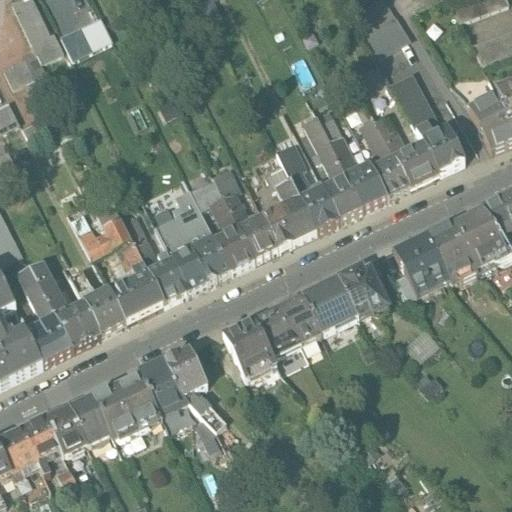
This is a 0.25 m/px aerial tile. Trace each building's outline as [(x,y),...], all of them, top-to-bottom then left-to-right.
[(448,0),(426,0),(431,10),(449,1),(448,0)] [(503,0),(463,0),(448,6),(459,27),(507,9),(503,0)] [(50,38),(32,1),(10,9),(35,59),(39,68),(63,56),(54,36),(50,38)] [(80,31),(59,41),(71,65),(91,55),(80,31)] [(511,34),(471,51),(482,72),(511,60),(511,34)] [(35,59),(3,74),(13,93),(26,87),(44,78),(39,68),(35,59)] [(394,69),(381,76),(384,82),(397,75),(394,69)] [(44,78),(26,87),(42,118),(60,110),(44,78)] [(511,91),(495,98),(497,101),(511,131),(511,91)] [(420,117),(407,93),(394,101),(408,124),(419,118),(420,117)] [(491,160),(511,152),(511,131),(497,101),(468,116),(491,160)] [(171,106),(157,113),(165,129),(179,122),(171,106)] [(8,109),(0,113),(0,139),(19,129),(8,109)] [(419,118),(408,124),(414,136),(426,130),(419,118)] [(40,123),(21,133),(30,151),(50,142),(50,141),(40,123)] [(333,125),(320,132),(329,150),(342,144),(333,125)] [(386,125),(374,131),(379,139),(390,132),(386,125)] [(317,156),(329,150),(320,132),(317,128),(306,134),(317,156)] [(373,128),(361,135),(366,145),(379,139),(374,131),(373,128)] [(448,137),(434,144),(426,130),(414,136),(421,149),(422,149),(439,183),(465,171),(448,137)] [(419,154),(407,160),(390,132),(379,139),(410,197),(435,185),(419,154)] [(410,197),(379,139),(366,145),(379,168),(384,171),(372,178),(387,208),(410,197)] [(342,144),(329,150),(334,160),(347,154),(344,148),(342,144)] [(329,150),(317,156),(320,163),(321,167),(334,160),(329,150)] [(277,162),(284,176),(287,183),(298,178),(300,180),(306,177),(294,154),(277,162)] [(370,175),(356,181),(356,174),(347,154),(334,160),(346,186),(364,220),(387,208),(372,178),(370,175)] [(10,162),(15,172),(26,166),(20,156),(10,162)] [(8,159),(0,163),(0,188),(19,179),(15,172),(10,162),(8,159)] [(346,186),(334,160),(321,167),(332,187),(337,190),(322,197),(341,231),(364,220),(346,186)] [(211,185),(214,190),(223,208),(236,202),(241,199),(229,176),(211,185)] [(284,176),(266,185),(274,200),(277,198),(291,191),(287,183),(284,176)] [(322,197),(309,203),(309,197),(300,180),(298,178),(287,183),(291,191),(300,208),(317,242),(341,231),(322,197)] [(214,190),(195,199),(205,218),(211,214),(223,208),(214,190)] [(291,191),(277,198),(282,209),(288,213),(272,221),(273,221),(262,226),(279,260),(317,242),(300,208),(291,191)] [(205,218),(195,199),(190,202),(200,220),(205,218)] [(215,249),(200,220),(190,202),(190,201),(178,206),(182,215),(173,220),(177,227),(193,259),(192,259),(209,294),(232,283),(215,249)] [(236,202),(223,208),(230,221),(242,215),(236,202)] [(511,202),(499,207),(511,238),(511,237),(511,202)] [(223,208),(211,214),(218,228),(230,222),(230,221),(223,208)] [(111,216),(98,224),(99,226),(104,237),(104,236),(120,228),(113,213),(111,214),(111,216)] [(279,260),(262,226),(249,233),(249,227),(242,215),(230,221),(230,222),(256,271),(279,260)] [(481,216),(452,230),(475,278),(493,269),(494,272),(511,263),(511,261),(509,257),(481,216)] [(0,221),(0,272),(16,264),(21,262),(0,221)] [(88,232),(82,222),(71,229),(85,255),(97,249),(88,232)] [(256,271),(230,222),(218,228),(224,239),(228,243),(215,249),(232,283),(256,271)] [(104,237),(99,226),(88,232),(97,249),(107,244),(104,236),(104,237)] [(192,259),(193,259),(177,227),(157,236),(172,269),(171,270),(188,304),(209,294),(192,259)] [(120,228),(104,236),(107,244),(124,235),(120,228)] [(136,229),(124,235),(131,250),(134,256),(147,250),(136,229)] [(452,230),(425,244),(445,286),(446,288),(456,283),(459,289),(476,281),(475,278),(452,230)] [(97,249),(85,255),(92,269),(104,263),(115,258),(131,250),(124,235),(107,244),(97,249)] [(425,244),(393,260),(403,282),(414,303),(445,286),(425,244)] [(131,250),(115,258),(118,264),(134,256),(131,250)] [(147,250),(134,256),(140,268),(153,262),(147,250)] [(134,256),(118,264),(125,277),(140,268),(134,256)] [(115,258),(104,263),(121,295),(135,287),(133,284),(127,282),(125,277),(118,264),(115,258)] [(171,270),(156,277),(157,270),(153,262),(140,268),(164,315),(188,304),(171,270)] [(121,295),(109,300),(127,333),(164,315),(140,268),(125,277),(127,282),(133,284),(135,287),(121,295)] [(48,284),(42,272),(29,279),(37,294),(45,307),(57,301),(48,284)] [(74,283),(69,275),(64,278),(69,286),(74,283)] [(387,313),(369,276),(363,279),(361,275),(338,286),(354,320),(363,316),(366,323),(371,320),(383,324),(387,313)] [(17,285),(25,300),(37,294),(29,279),(17,285)] [(74,283),(69,286),(74,296),(87,289),(82,279),(74,283)] [(56,280),(48,284),(57,301),(67,321),(75,317),(56,280)] [(414,303),(403,282),(393,287),(404,310),(415,305),(414,303)] [(0,344),(8,341),(0,326),(0,323),(15,316),(11,308),(0,285),(0,344)] [(338,286),(302,303),(319,338),(354,320),(338,286)] [(109,300),(94,307),(93,301),(87,289),(74,296),(83,313),(101,346),(127,333),(109,300)] [(37,294),(25,300),(33,314),(45,308),(45,307),(37,294)] [(25,300),(11,308),(15,316),(19,323),(34,316),(33,314),(25,300)] [(75,317),(67,321),(57,301),(45,307),(45,308),(54,326),(55,327),(73,359),(101,346),(83,313),(75,317)] [(319,338),(302,303),(277,316),(286,335),(290,333),(300,354),(321,343),(319,338)] [(54,326),(45,308),(33,314),(34,316),(40,328),(44,332),(28,340),(44,372),(44,373),(73,359),(55,327),(54,326)] [(286,335),(277,316),(254,327),(273,367),(300,354),(290,333),(286,335)] [(273,367),(254,327),(222,343),(245,389),(260,382),(266,395),(275,390),(274,387),(282,383),(280,381),(273,367)] [(0,344),(0,393),(44,372),(28,340),(27,338),(15,344),(13,339),(8,341),(0,344)] [(425,341),(408,352),(417,363),(435,353),(425,341)] [(207,394),(190,359),(178,365),(178,364),(164,371),(165,371),(182,407),(188,413),(200,425),(210,415),(201,406),(199,409),(192,402),(207,394)] [(182,407),(165,371),(140,383),(161,426),(188,413),(182,407)] [(140,382),(92,405),(111,445),(112,449),(126,442),(128,446),(162,430),(161,426),(140,383),(140,382)] [(111,445),(92,405),(68,416),(86,454),(87,456),(111,445)] [(226,432),(210,415),(200,425),(216,441),(222,436),(226,432)] [(86,454),(68,416),(45,427),(60,460),(63,465),(86,454)] [(60,460),(45,427),(22,438),(38,472),(41,478),(47,475),(43,468),(60,460)] [(22,438),(0,447),(0,456),(12,482),(15,489),(26,484),(23,479),(38,472),(22,438)] [(0,456),(0,487),(12,482),(0,456)] [(68,476),(57,482),(65,498),(78,492),(70,479),(68,476)]
